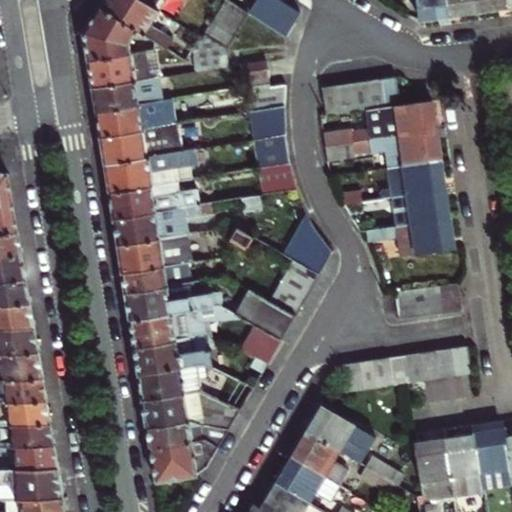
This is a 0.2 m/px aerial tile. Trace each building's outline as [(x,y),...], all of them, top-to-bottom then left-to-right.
[(151,24),(160,11),(143,0),(102,0),(99,5),(138,30),(157,42),(164,47),(168,49),(174,39),(151,24)] [(143,0),(160,11),(166,0),(143,0)] [(227,0),(220,12),(242,26),(249,14),(227,0)] [(280,0),(257,0),(249,14),(286,37),(300,12),(280,0)] [(415,0),(418,17),(433,14),(448,12),(446,0),(415,0)] [(446,0),(448,12),(462,10),(478,8),(476,0),(446,0)] [(507,4),(506,0),(476,0),(478,8),(492,6),(507,4)] [(138,30),(99,5),(83,31),(85,47),(87,59),(130,52),(129,44),(138,30)] [(242,26),(220,12),(213,24),(235,37),(242,26)] [(235,37),(213,24),(206,36),(228,49),(235,37)] [(231,66),(228,49),(206,36),(203,40),(200,37),(191,52),(196,55),(198,70),(231,66)] [(160,69),(157,48),(154,48),(146,50),(149,70),(160,69)] [(89,71),(92,85),(159,76),(161,76),(160,69),(149,70),(146,50),(130,52),(87,59),(89,71)] [(243,80),(269,76),(267,61),(241,64),(243,80)] [(397,75),(381,77),(385,105),(395,104),(401,104),(397,75)] [(159,76),(92,85),(93,98),(95,110),(157,100),(155,87),(160,86),(159,76)] [(381,77),(367,79),(371,108),(382,106),(385,105),(381,77)] [(367,79),(352,81),(356,110),(371,108),(367,79)] [(352,81),(337,84),(341,111),(356,110),(352,81)] [(247,90),(251,110),(285,105),(286,84),(247,90)] [(341,111),(337,84),(322,86),(325,114),(341,111)] [(98,123),(99,134),(177,122),(173,98),(162,99),(157,100),(95,110),(98,123)] [(395,104),(399,135),(436,130),(434,116),(431,99),(401,104),(395,104)] [(399,135),(395,104),(385,105),(382,106),(384,126),(367,128),(369,140),(385,137),(399,135)] [(253,138),(255,138),(286,133),(285,105),(251,110),(248,111),(253,138)] [(102,148),(104,162),(184,149),(179,122),(177,122),(99,134),(102,148)] [(351,128),(323,132),(325,146),(369,140),(367,128),(351,130),(351,128)] [(325,146),(327,159),(370,153),(370,149),(386,147),(389,166),(404,164),(440,159),(439,146),(436,130),(399,135),(385,137),(369,140),(325,146)] [(260,167),(290,162),(286,133),(255,138),(259,167),(260,167)] [(179,166),(189,164),(198,162),(195,147),(184,149),(104,162),(107,179),(109,190),(180,179),(182,179),(179,166)] [(392,197),(393,197),(445,189),(443,175),(440,159),(404,164),(389,166),(387,167),(392,197)] [(260,167),(264,193),(298,188),(290,162),(260,167)] [(192,177),(189,164),(179,166),(182,179),(192,177)] [(0,233),(18,230),(13,205),(8,173),(0,171),(0,233)] [(180,179),(109,190),(111,205),(113,217),(200,204),(198,188),(182,191),(180,179)] [(343,193),(345,203),(363,201),(379,198),(378,189),(343,193)] [(393,197),(397,226),(449,218),(447,205),(445,189),(393,197)] [(200,204),(113,217),(116,234),(118,246),(188,235),(186,220),(202,217),(200,204)] [(452,233),(449,218),(397,226),(366,230),(368,241),(400,237),(403,257),(454,249),(452,233)] [(292,258),(295,260),(319,273),(332,250),(314,225),(292,258)] [(255,237),(237,227),(230,239),(248,250),(255,237)] [(0,257),(22,254),(20,242),(18,230),(0,233),(0,257)] [(122,271),(188,261),(192,260),(189,242),(190,242),(190,235),(188,235),(118,246),(120,260),(122,271)] [(24,266),(22,254),(0,257),(0,280),(26,279),(24,266)] [(319,273),(295,260),(288,272),(274,297),(298,310),(319,273)] [(190,275),(188,261),(122,271),(124,283),(125,291),(196,280),(198,280),(197,274),(190,275)] [(26,279),(0,280),(0,303),(30,302),(28,292),(26,279)] [(196,280),(125,291),(127,307),(129,319),(219,304),(238,315),(240,317),(259,327),(281,340),(295,314),(253,290),(239,314),(226,307),(223,289),(198,293),(196,280)] [(458,283),(442,285),(446,313),(462,310),(458,283)] [(442,285),(426,287),(430,315),(446,313),(442,285)] [(426,287),(410,290),(414,317),(430,315),(426,287)] [(414,317),(410,290),(395,292),(399,319),(414,317)] [(32,314),(30,302),(0,303),(0,327),(34,326),(32,314)] [(187,337),(194,336),(192,322),(203,321),(240,317),(238,315),(219,304),(129,319),(132,333),(134,346),(187,337)] [(192,322),(194,336),(205,334),(203,321),(192,322)] [(0,353),(38,351),(36,340),(34,326),(0,327),(0,353)] [(281,340),(259,327),(252,338),(274,351),(281,340)] [(205,334),(194,336),(187,337),(189,348),(199,347),(200,349),(208,348),(205,334)] [(136,362),(138,372),(205,364),(210,366),(208,348),(200,349),(199,347),(189,348),(187,337),(134,346),(136,362)] [(467,345),(451,348),(455,374),(471,372),(467,345)] [(436,350),(440,377),(455,374),(451,348),(436,350)] [(420,352),(424,379),(440,377),(436,350),(420,352)] [(0,379),(43,379),(41,365),(38,351),(0,353),(0,379)] [(405,354),(409,382),(424,379),(420,352),(405,354)] [(389,357),(393,384),(405,382),(409,382),(405,354),(389,357)] [(373,359),(378,386),(393,384),(389,357),(373,359)] [(357,362),(362,388),(378,386),(373,359),(357,362)] [(345,391),(362,388),(357,362),(342,364),(345,391)] [(205,364),(138,372),(140,387),(142,399),(201,391),(200,380),(208,378),(205,364)] [(227,375),(213,398),(239,410),(253,387),(227,375)] [(0,401),(46,400),(45,390),(43,379),(0,379),(0,401)] [(145,414),(147,426),(204,422),(228,430),(239,410),(213,398),(202,392),(201,391),(142,399),(145,414)] [(0,424),(50,423),(49,413),(46,400),(0,401),(0,424)] [(356,423),(324,405),(316,419),(309,431),(340,450),(356,423)] [(204,422),(147,426),(149,438),(150,447),(203,439),(218,447),(228,430),(204,422)] [(0,447),(54,445),(52,434),(50,423),(0,424),(0,447)] [(489,432),(474,435),(482,489),(511,485),(505,437),(504,430),(489,432)] [(334,460),(340,450),(309,431),(301,445),(293,457),(340,485),(349,469),(334,460)] [(482,489),(474,435),(460,437),(445,439),(453,496),(482,491),(482,489)] [(153,463),(156,480),(196,475),(206,466),(218,447),(203,439),(150,447),(153,463)] [(423,501),(453,496),(445,439),(431,441),(414,444),(423,501)] [(54,445),(0,447),(0,469),(58,467),(56,456),(54,445)] [(340,485),(293,457),(286,470),(278,482),(310,501),(316,491),(331,500),(340,485)] [(372,457),(367,466),(396,483),(398,485),(404,475),(372,457)] [(396,483),(367,466),(361,474),(390,492),(396,483)] [(0,499),(63,497),(60,481),(58,467),(0,469),(0,499)] [(328,511),(310,501),(278,482),(267,501),(263,508),(254,502),(251,507),(248,511),(328,511)] [(0,499),(0,511),(65,511),(63,497),(0,499)]
